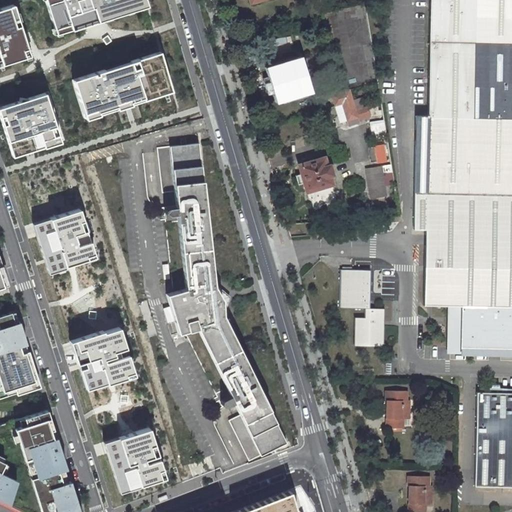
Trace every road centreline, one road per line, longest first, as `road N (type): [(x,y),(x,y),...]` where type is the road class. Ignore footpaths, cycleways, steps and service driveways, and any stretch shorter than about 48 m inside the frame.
road 1 (unclassified): [(318,452),(186,0)]
road 2 (residential): [(0,208),(97,511)]
road 3 (residential): [(163,511),(318,452)]
